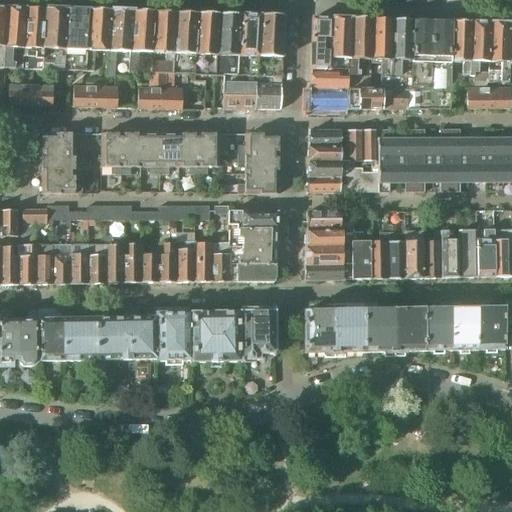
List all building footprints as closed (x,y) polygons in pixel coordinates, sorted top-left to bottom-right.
[(7,9),(5,69),(24,70),(25,63),(15,63),(16,48),(25,49),(26,10),(7,9)] [(46,10),(26,10),(25,49),(44,49),(46,10)] [(44,58),(44,71),(65,71),(67,11),(46,10),(44,49),(44,58)] [(89,12),(67,11),(65,71),(86,72),(89,12)] [(89,12),(86,72),(96,72),(96,52),(108,52),(110,13),(89,12)] [(110,13),(108,52),(108,77),(117,77),(118,53),(129,53),(131,13),(110,13)] [(131,13),(129,53),(128,73),(138,74),(139,54),(151,54),(153,14),(131,13)] [(150,74),(166,75),(174,75),(177,15),(153,14),(151,54),(164,55),(164,62),(151,61),(150,74)] [(198,16),(177,15),(174,75),(195,76),(198,16)] [(219,16),(198,16),(195,76),(216,77),(219,16)] [(239,17),(219,16),(216,77),(223,77),(237,77),(238,57),(239,17)] [(239,17),(238,57),(249,58),(249,77),(255,78),(257,78),(258,65),(258,58),(259,18),(239,17)] [(258,65),(257,78),(281,78),(283,19),(259,18),(258,58),(271,58),(271,66),(258,65)] [(311,44),(331,44),(332,20),(311,19),(311,44)] [(332,20),(331,44),(331,70),(347,71),(349,71),(350,20),(332,20)] [(349,71),(347,71),(347,76),(360,76),(360,71),(357,71),(358,60),(369,60),(370,21),(350,20),(349,71)] [(370,21),(369,60),(381,60),(380,91),(389,91),(389,22),(370,21)] [(389,91),(408,92),(412,92),(412,63),(412,62),(413,23),(389,22),(389,91)] [(433,63),(433,24),(413,23),(412,62),(412,63),(433,63)] [(450,110),(451,63),(452,24),(433,24),(433,63),(412,63),(412,92),(419,92),(419,110),(450,110)] [(471,25),(452,24),(451,63),(462,63),(462,75),(457,75),(457,84),(470,84),(471,25)] [(490,25),(471,25),(470,84),(489,84),(489,74),(480,74),(480,64),(489,64),(490,25)] [(500,74),(489,74),(489,84),(507,84),(507,73),(508,26),(490,25),(489,64),(501,64),(500,74)] [(331,70),(331,44),(311,44),(310,70),(331,70)] [(25,58),(25,63),(24,70),(44,71),(44,58),(25,58)] [(331,70),(310,70),(310,92),(347,92),(360,92),(360,76),(347,76),(347,71),(331,70)] [(165,90),(166,75),(150,74),(147,74),(147,90),(165,90)] [(237,77),(223,77),(223,110),(238,110),(239,77),(237,77)] [(249,77),(239,77),(238,110),(255,111),(255,78),(249,77)] [(255,78),(255,111),(280,111),(281,78),(257,78),(255,78)] [(53,88),(9,87),(9,107),(53,108),(53,88)] [(118,89),(74,88),(73,108),(117,109),(118,89)] [(165,90),(147,90),(139,90),(138,110),(182,111),(183,91),(165,90)] [(360,92),(347,92),(347,110),(380,110),(380,91),(360,92)] [(380,91),(380,110),(408,110),(408,92),(389,91),(380,91)] [(466,110),(510,110),(510,91),(466,91),(466,110)] [(347,92),(310,92),(309,110),(347,110),(347,92)] [(419,110),(419,92),(412,92),(408,92),(408,110),(419,110)] [(429,163),(429,140),(424,141),(424,131),(412,132),(412,163),(429,163)] [(340,148),(340,132),(308,132),(308,148),(340,148)] [(346,163),(353,163),(359,163),(359,132),(346,132),(346,148),(346,163)] [(359,132),(359,163),(370,163),(370,174),(379,174),(379,163),(379,132),(359,132)] [(388,132),(379,132),(379,163),(396,163),(396,141),(388,141),(388,132)] [(404,141),(396,141),(396,163),(412,163),(412,132),(404,132),(404,141)] [(447,163),(447,132),(439,132),(439,140),(429,140),(429,163),(447,163)] [(466,163),(466,140),(459,140),(459,132),(447,132),(447,163),(466,163)] [(42,155),(80,155),(80,146),(74,146),(74,136),(42,136),(42,155)] [(121,176),(121,136),(101,136),(101,169),(111,169),(111,176),(121,176)] [(140,136),(121,136),(121,176),(130,176),(130,169),(140,169),(140,136)] [(160,176),(160,136),(140,136),(140,169),(150,169),(150,176),(160,176)] [(179,170),(179,136),(160,136),(160,176),(169,176),(169,170),(179,170)] [(198,136),(179,136),(179,170),(189,170),(189,176),(198,176),(198,136)] [(198,136),(198,176),(207,176),(207,169),(218,169),(218,136),(198,136)] [(237,155),(278,155),(278,136),(245,136),(245,145),(237,145),(237,155)] [(483,163),(483,140),(466,140),(466,163),(483,163)] [(501,163),(501,140),(483,140),(483,163),(501,163)] [(511,140),(501,140),(501,163),(511,162),(511,140)] [(308,148),(308,164),(346,164),(346,163),(346,148),(340,148),(308,148)] [(42,155),(42,175),(74,175),(74,165),(80,165),(80,155),(42,155)] [(278,155),(237,155),(237,166),(245,166),(245,175),(277,175),(278,155)] [(511,183),(511,162),(501,163),(501,184),(511,183)] [(346,163),(346,164),(346,179),(345,193),(359,193),(359,174),(361,174),(361,169),(353,169),(353,163),(346,163)] [(379,163),(379,174),(379,193),(388,193),(388,184),(397,184),(396,163),(379,163)] [(412,163),(396,163),(397,184),(405,184),(405,194),(412,193),(412,163)] [(429,184),(429,163),(412,163),(412,193),(424,193),(424,184),(429,184)] [(448,193),(447,163),(429,163),(429,184),(440,184),(440,193),(448,193)] [(466,163),(447,163),(448,193),(459,193),(459,184),(466,184),(466,163)] [(483,163),(466,163),(466,184),(483,184),(483,163)] [(501,163),(483,163),(483,184),(501,184),(501,163)] [(308,164),(307,179),(346,179),(346,164),(308,164)] [(370,174),(361,174),(359,174),(359,193),(379,193),(379,174),(370,174)] [(74,185),(74,175),(42,175),(42,196),(74,196),(74,195),(81,195),(81,185),(74,185)] [(277,196),(277,175),(245,175),(245,185),(237,185),(237,195),(244,195),(244,196),(277,196)] [(346,179),(307,179),(307,194),(340,194),(340,193),(345,193),(346,179)] [(209,222),(209,208),(209,206),(194,207),(194,222),(209,222)] [(104,222),(103,207),(86,207),(86,213),(87,222),(94,222),(104,222)] [(123,222),(123,213),(123,207),(103,207),(104,222),(123,222)] [(176,222),(176,207),(158,207),(158,212),(158,222),(176,222)] [(194,222),(194,207),(176,207),(176,222),(194,222)] [(227,215),(227,213),(227,207),(214,207),(214,215),(227,215)] [(70,222),(70,213),(70,208),(52,208),(52,222),(70,222)] [(0,212),(0,238),(17,238),(17,212),(0,212)] [(30,225),(30,212),(22,212),(22,225),(30,225)] [(38,225),(38,212),(30,212),(30,225),(38,225)] [(47,222),(46,212),(38,212),(38,225),(46,225),(47,222)] [(158,222),(158,212),(140,213),(141,222),(158,222)] [(87,222),(86,213),(70,213),(70,222),(87,222)] [(141,222),(140,213),(123,213),(123,222),(141,222)] [(227,213),(227,215),(227,226),(236,226),(236,231),(237,231),(277,231),(277,214),(227,213)] [(305,215),(305,232),(306,232),(306,231),(352,231),(352,223),(339,223),(339,213),(306,213),(305,215)] [(22,230),(22,238),(34,238),(34,230),(22,230)] [(277,231),(237,231),(237,238),(241,238),(241,248),(276,248),(277,231)] [(305,232),(305,248),(352,248),(352,235),(352,231),(306,231),(306,232),(305,232)] [(475,279),(475,241),(475,233),(457,234),(457,241),(458,279),(475,279)] [(484,241),(475,241),(475,279),(493,279),(493,233),(484,233),(484,241)] [(511,279),(510,233),(493,233),(493,279),(511,279)] [(421,243),(423,243),(423,234),(404,234),(403,242),(404,280),(422,280),(421,243)] [(433,243),(423,243),(421,243),(422,280),(440,279),(439,234),(433,234),(433,243)] [(449,234),(439,234),(440,279),(458,279),(457,241),(449,241),(449,234)] [(194,284),(194,244),(194,235),(176,235),(176,244),(176,284),(194,284)] [(352,264),(352,281),(369,281),(369,243),(369,235),(361,235),(352,235),(352,248),(352,264)] [(386,280),(386,235),(379,235),(378,235),(378,242),(369,243),(369,281),(386,280)] [(404,280),(403,242),(393,242),(393,235),(386,235),(386,280),(404,280)] [(34,246),(34,238),(22,238),(22,246),(34,246)] [(163,256),(158,256),(159,284),(176,284),(176,244),(163,244),(163,256)] [(212,283),(212,244),(194,244),(194,284),(212,283)] [(229,244),(212,244),(212,283),(230,283),(230,265),(230,248),(229,244)] [(35,286),(35,246),(34,246),(22,246),(17,246),(17,248),(18,248),(18,286),(35,286)] [(53,286),(53,257),(47,257),(47,246),(35,246),(35,286),(53,286)] [(71,285),(71,246),(53,246),(53,257),(53,286),(71,285)] [(87,285),(87,246),(71,246),(71,285),(87,285)] [(104,285),(104,246),(87,246),(87,285),(104,285)] [(124,285),(123,256),(118,256),(118,246),(104,246),(104,285),(124,285)] [(141,284),(141,256),(141,246),(128,246),(128,256),(123,256),(124,285),(141,284)] [(18,286),(18,248),(17,248),(0,248),(0,263),(0,287),(18,286)] [(241,248),(230,248),(230,265),(275,265),(276,248),(241,248)] [(352,248),(305,248),(304,265),(352,264),(352,248)] [(159,284),(158,256),(141,256),(141,284),(159,284)] [(352,264),(304,265),(304,282),(352,281),(352,264)] [(275,282),(275,265),(230,265),(230,283),(275,282)] [(478,352),(477,302),(451,303),(451,353),(460,352),(460,356),(470,356),(470,352),(478,352)] [(504,302),(477,302),(478,352),(486,352),(486,356),(496,355),(496,352),(505,351),(505,325),(504,313),(504,302)] [(451,353),(451,303),(424,303),(424,311),(425,353),(433,353),(433,357),(444,357),(444,353),(451,353)] [(335,359),(334,304),(303,305),(303,355),(323,355),(323,359),(335,359)] [(364,304),(334,304),(335,359),(344,359),(344,355),(365,354),(364,304)] [(394,312),(394,304),(364,304),(365,354),(383,354),(383,358),(395,358),(394,312)] [(274,356),(274,313),(274,305),(272,305),(239,306),(239,313),(240,362),(258,362),(258,356),(274,356)] [(187,307),(188,363),(188,365),(209,365),(209,369),(220,369),(220,365),(238,364),(238,362),(240,362),(239,306),(236,306),(237,313),(189,314),(189,307),(187,307)] [(188,363),(187,307),(153,308),(154,318),(155,362),(155,363),(163,363),(163,368),(179,368),(180,363),(188,363)] [(155,362),(154,318),(137,319),(137,308),(124,309),(124,319),(125,344),(129,344),(129,362),(155,362)] [(65,320),(64,309),(35,310),(36,324),(37,364),(62,363),(62,345),(66,345),(65,320)] [(0,310),(0,369),(10,369),(9,364),(14,364),(19,369),(31,369),(37,364),(36,324),(9,324),(8,310),(0,310)] [(425,353),(424,311),(394,312),(395,358),(404,357),(404,353),(425,353)] [(95,363),(95,319),(65,320),(66,345),(62,345),(62,363),(95,363)] [(124,319),(95,319),(95,363),(129,362),(129,344),(125,344),(124,319)]
